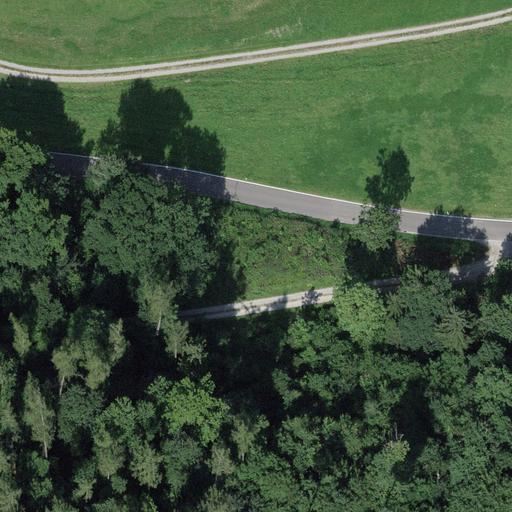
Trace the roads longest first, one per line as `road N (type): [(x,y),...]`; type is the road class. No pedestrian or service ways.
road 1 (track): [(511,249),(419,280),(0,336)]
road 2 (track): [(0,69),(56,81),(104,80),(511,18)]
road 3 (tertiary): [(511,236),(0,166)]
